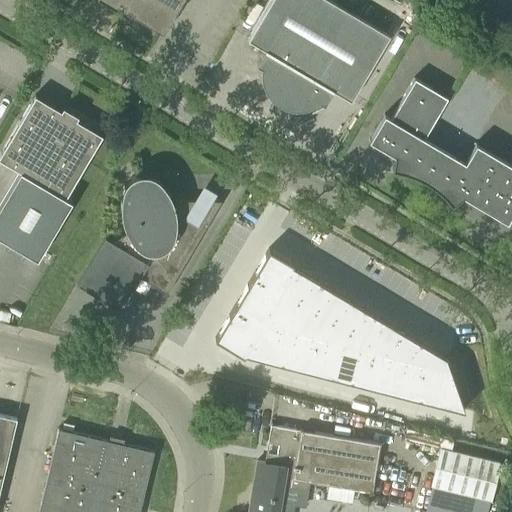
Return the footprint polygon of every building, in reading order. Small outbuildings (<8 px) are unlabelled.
[(103,0),(116,7),(119,2),(125,5),(123,8),(163,32),(181,0),(103,0)] [(284,107),(284,106),(286,107),(291,108),(294,109),(296,109),(300,109),(304,108),(306,108),(311,106),(315,104),(319,101),(324,104),(333,89),(351,100),(389,34),(332,0),(270,0),(248,39),(265,49),(256,64),(262,67),(261,72),(261,75),(261,78),(262,80),(263,84),(265,88),(266,90),(267,92),(269,95),(271,97),(274,100),(274,101),(275,101),(278,96),(286,101),(283,106),(284,107)] [(440,191),(445,196),(452,204),(463,195),(507,221),(511,212),(511,164),(476,143),(465,161),(424,136),(448,96),(414,76),(391,117),(384,113),(369,139),(395,154),(392,168),(403,171),(409,173),(415,175),(421,178),(427,181),(432,185),(435,187),(440,191)] [(72,201),(65,197),(102,134),(76,119),(78,115),(63,106),(59,113),(33,98),(0,153),(0,158),(21,171),(0,205),(0,236),(37,259),(72,201)] [(131,177),(130,178),(128,180),(126,182),(125,183),(123,186),(122,192),(121,197),(120,201),(120,206),(122,216),(123,221),(124,226),(127,232),(113,240),(105,236),(77,283),(120,308),(139,276),(165,291),(221,199),(212,200),(207,208),(194,200),(193,200),(184,199),(176,214),(175,207),(173,200),(169,191),(167,188),(164,184),(161,181),(159,179),(157,177),(155,176),(152,174),(151,174),(148,173),(146,173),(144,173),(140,173),(136,174),(133,176),(131,177)] [(0,488),(17,417),(0,413),(0,488)] [(275,463),(257,460),(248,511),(252,511),(279,511),(285,477),(372,491),(380,442),(271,424),(268,442),(279,443),(275,463)] [(139,511),(154,450),(121,443),(58,428),(37,511),(139,511)] [(440,446),(430,485),(491,501),(501,461),(440,446)]
